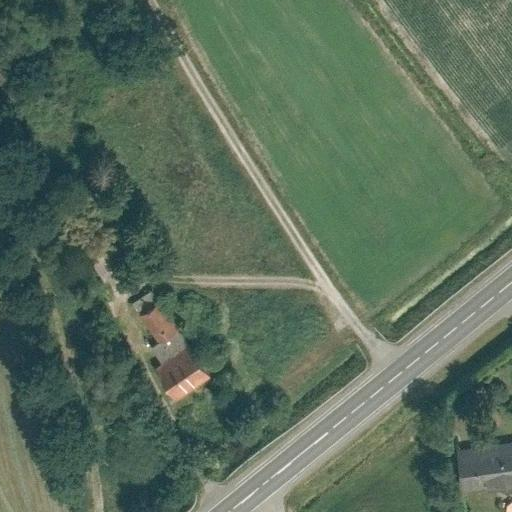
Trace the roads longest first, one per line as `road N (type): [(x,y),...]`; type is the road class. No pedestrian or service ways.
road 1 (secondary): [(511,277),(226,511)]
road 2 (track): [(323,282),(142,0)]
